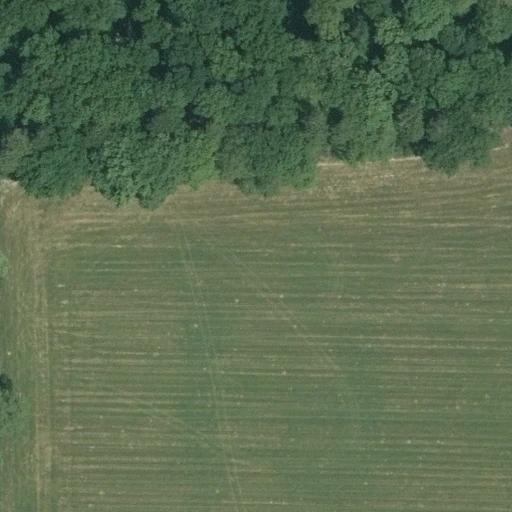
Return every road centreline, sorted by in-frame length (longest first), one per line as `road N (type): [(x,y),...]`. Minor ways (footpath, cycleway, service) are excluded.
road 1 (track): [(0,137),(511,111)]
road 2 (track): [(399,0),(429,120)]
